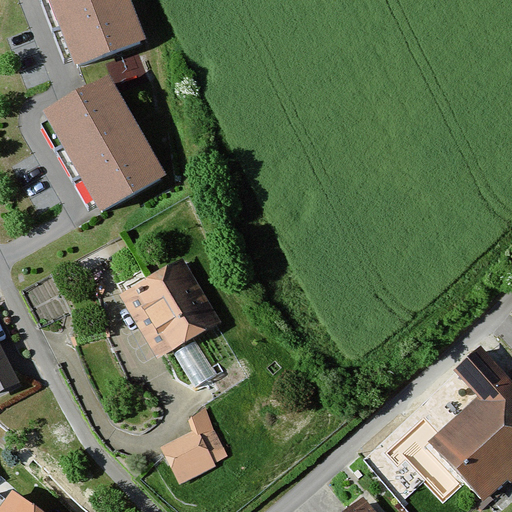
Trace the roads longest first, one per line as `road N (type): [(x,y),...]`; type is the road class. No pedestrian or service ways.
road 1 (residential): [(281,511),(511,297)]
road 2 (residential): [(0,271),(84,431),(150,511)]
